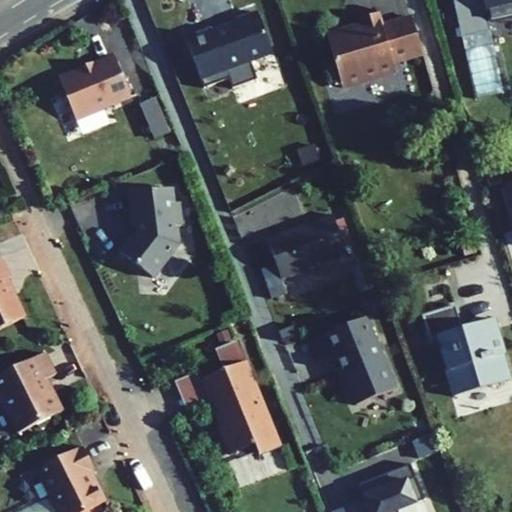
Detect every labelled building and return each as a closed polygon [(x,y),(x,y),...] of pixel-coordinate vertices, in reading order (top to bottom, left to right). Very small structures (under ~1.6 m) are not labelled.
[(456,0),(452,1),(459,26),(479,21),(474,0),(456,0)] [(511,0),(483,0),(488,22),(511,17),(511,0)] [(212,37),(224,70),(271,52),(256,12),(235,20),(238,29),(230,32),(230,30),(212,37)] [(422,55),(411,17),(381,26),(377,13),(360,18),(362,25),(359,31),(354,32),(352,29),(348,29),(326,36),(342,89),(395,72),(392,64),(422,55)] [(59,81),(75,120),(131,97),(114,56),(92,66),(93,68),(59,81)] [(140,106),(153,138),(167,133),(153,100),(140,106)] [(117,252),(151,278),(178,244),(176,226),(181,225),(178,202),(173,202),(171,188),(128,193),(132,226),(136,226),(136,232),(132,238),(129,236),(117,252)] [(7,208),(13,205),(9,197),(4,200),(7,208)] [(261,271),(271,299),(286,294),(281,280),(347,255),(332,216),(266,240),(275,265),(261,271)] [(0,329),(24,318),(6,279),(9,277),(1,259),(0,258),(0,329)] [(437,339),(453,397),(457,396),(455,391),(507,375),(508,381),(511,380),(493,319),(490,320),(491,322),(462,330),(454,305),(420,315),(428,341),(437,339)] [(395,389),(366,317),(324,334),(332,353),(334,352),(356,405),(395,389)] [(230,454),(255,444),(259,455),(280,446),(238,343),(218,351),(225,370),(203,379),(212,401),(219,418),(223,416),(227,425),(219,428),(230,454)] [(44,353),(0,374),(0,401),(3,400),(19,433),(61,412),(45,379),(55,374),(44,353)] [(178,380),(190,410),(212,401),(203,379),(199,371),(178,380)] [(58,511),(85,511),(104,502),(89,472),(92,470),(81,447),(37,469),(50,496),(58,511)] [(425,499),(410,464),(373,479),(375,482),(361,488),(365,497),(348,504),(351,511),(398,511),(398,510),(425,499)] [(18,511),(58,511),(50,496),(18,511)]
